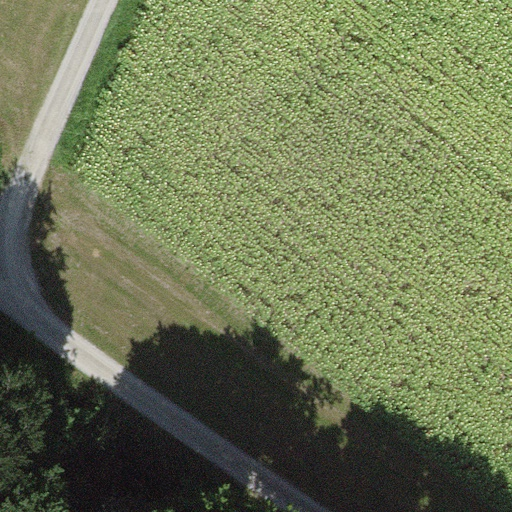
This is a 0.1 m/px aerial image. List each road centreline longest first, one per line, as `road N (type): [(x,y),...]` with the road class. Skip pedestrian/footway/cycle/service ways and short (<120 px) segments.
road 1 (track): [(304,511),(0,303)]
road 2 (track): [(0,276),(113,0)]
